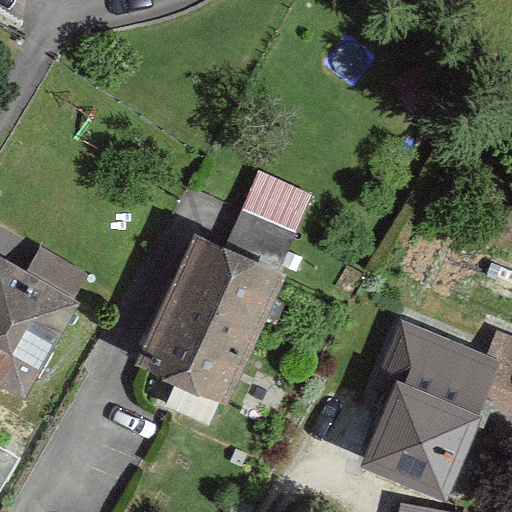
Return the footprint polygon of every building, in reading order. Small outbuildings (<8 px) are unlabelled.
[(296,233),(242,209),(225,249),(279,274),(298,234),(296,233)] [(225,249),(198,237),(141,364),(145,366),(169,377),(222,401),(232,378),(236,369),(279,274),(225,249)] [(89,275),(41,247),(34,258),(25,273),(74,301),(89,275)] [(0,383),(23,396),(77,303),(74,301),(25,273),(0,258),(0,383)] [(365,467),(446,500),(478,422),(475,421),(484,398),(511,409),(511,335),(497,329),(487,353),(401,318),(365,406),(387,415),(365,467)] [(0,494),(22,458),(0,445),(0,494)] [(450,511),(400,502),(397,511),(450,511)]
